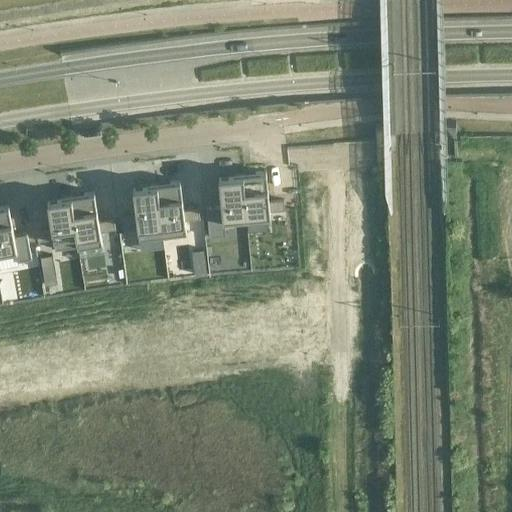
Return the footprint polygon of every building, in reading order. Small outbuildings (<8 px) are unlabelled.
[(266,171),(242,173),(247,219),(270,217),(270,211),(285,210),(284,200),(269,201),(266,171)] [(222,206),(207,207),(210,236),(226,235),(225,221),(247,219),(242,173),(219,176),(222,206)] [(180,180),(157,183),(163,234),(186,231),(185,220),(200,218),(199,208),(184,210),(180,180)] [(137,216),(121,218),(123,228),(138,226),(139,237),(163,234),(157,183),(133,186),(137,216)] [(94,192),(71,195),(79,246),(102,242),(101,231),(116,229),(114,219),(99,221),(94,192)] [(52,229),(37,231),(39,241),(54,239),(55,249),(79,246),(71,195),(47,199),(52,229)] [(9,206),(0,207),(0,254),(16,251),(18,261),(32,258),(27,233),(15,236),(9,206)]
